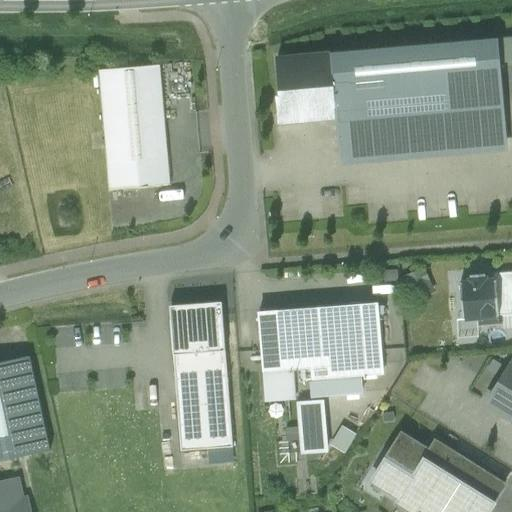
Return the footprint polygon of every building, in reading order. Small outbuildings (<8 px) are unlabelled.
[(511,38),(497,40),(500,64),(511,63),(511,38)] [(497,40),(330,55),(336,118),(340,166),(507,151),(500,64),(497,40)] [(336,118),(330,55),(277,59),(282,114),(295,114),(304,121),(336,118)] [(160,65),(98,71),(109,191),(170,185),(160,65)] [(511,272),(493,274),(494,281),(496,281),(499,316),(501,316),(511,315),(511,272)] [(485,274),(470,276),(470,283),(460,283),(463,319),(478,318),(479,325),(502,323),(501,316),(499,316),(496,281),(494,281),(485,281),(485,274)] [(181,451),(232,447),(221,303),(169,307),(181,451)] [(378,304),(259,313),(263,372),(382,363),(378,304)] [(91,323),(92,341),(120,340),(119,322),(91,323)] [(29,357),(0,363),(0,461),(49,452),(29,357)] [(511,363),(488,402),(511,417),(511,363)] [(321,398),(296,400),(297,426),(279,427),(281,456),(324,454),(321,398)] [(427,454),(400,436),(373,479),(401,496),(423,460),(427,454)] [(504,487),(434,443),(427,454),(423,460),(493,504),(504,487)] [(488,511),(493,504),(423,460),(401,496),(396,503),(409,511),(416,511),(419,508),(426,511),(488,511)] [(0,511),(30,511),(27,498),(22,498),(17,479),(0,482),(0,511)]
